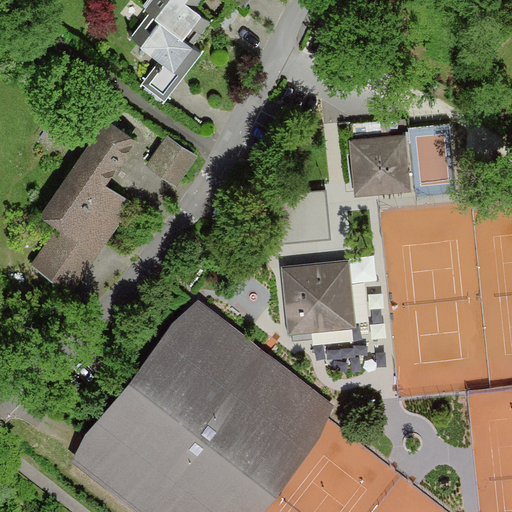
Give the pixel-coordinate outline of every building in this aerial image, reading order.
[(150,0),(143,10),(151,15),(134,38),(165,61),(145,87),(165,103),(204,53),(192,44),(211,19),(197,8),(202,0),(150,0)] [(140,136),(108,115),(98,129),(60,103),(48,121),(85,145),(41,212),(58,223),(33,262),(75,290),(134,201),(108,184),(140,136)] [(411,189),(406,133),(352,138),(358,194),(411,189)] [(199,156),(168,134),(148,162),(179,184),(199,156)] [(289,188),(290,232),(332,231),(330,186),(289,188)] [(349,259),(285,266),(291,330),(356,324),(349,259)] [(196,301),(73,457),(143,511),(252,511),(335,408),(196,301)]
